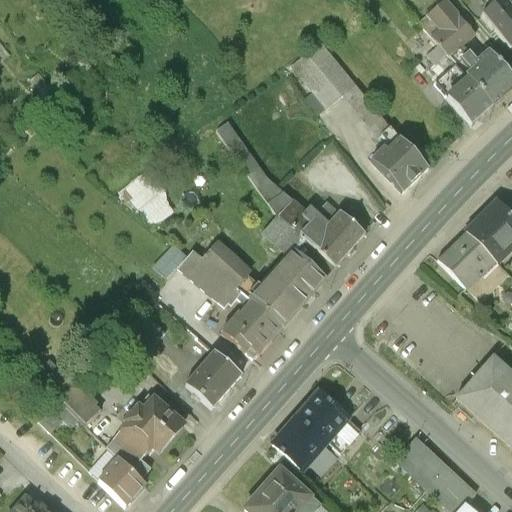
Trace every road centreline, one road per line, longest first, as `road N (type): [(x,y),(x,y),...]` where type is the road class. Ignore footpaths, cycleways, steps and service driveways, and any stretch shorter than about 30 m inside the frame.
road 1 (secondary): [(511,136),(332,333)]
road 2 (residential): [(332,333),(511,496)]
road 3 (secondary): [(332,333),(168,511)]
